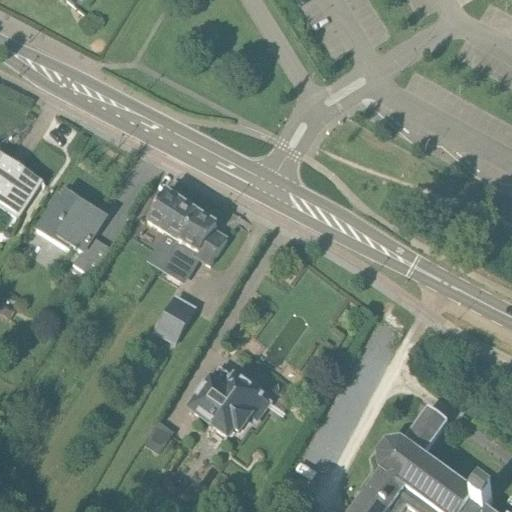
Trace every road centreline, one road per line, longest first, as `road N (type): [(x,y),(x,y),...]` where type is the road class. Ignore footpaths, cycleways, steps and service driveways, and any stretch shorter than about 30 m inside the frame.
road 1 (secondary): [(270,192),(0,50)]
road 2 (secondary): [(511,318),(270,192)]
road 3 (unclassified): [(247,0),(317,111),(270,192)]
